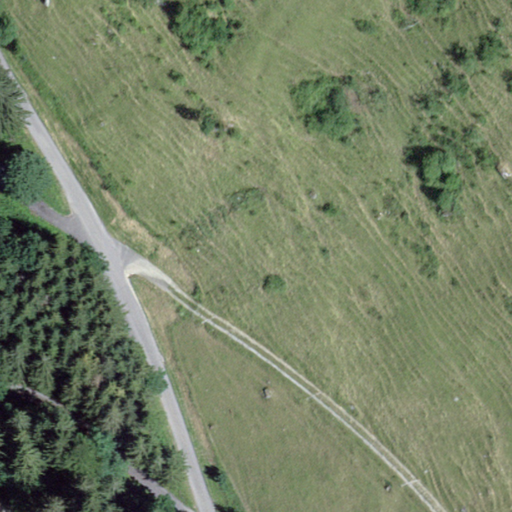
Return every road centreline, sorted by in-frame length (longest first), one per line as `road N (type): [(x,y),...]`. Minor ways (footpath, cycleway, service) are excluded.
road 1 (unclassified): [(205,511),(112,262),(0,64)]
road 2 (track): [(434,511),(363,426),(159,277),(112,262)]
road 3 (track): [(0,385),(66,409),(195,511)]
